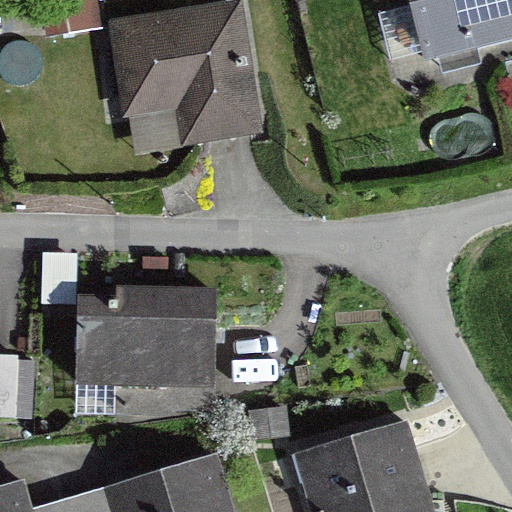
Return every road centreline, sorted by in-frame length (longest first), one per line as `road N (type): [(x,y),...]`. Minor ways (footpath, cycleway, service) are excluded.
road 1 (residential): [(0,232),(313,245),(388,238)]
road 2 (residential): [(388,238),(440,345),(511,460)]
road 3 (residential): [(511,208),(388,238)]
